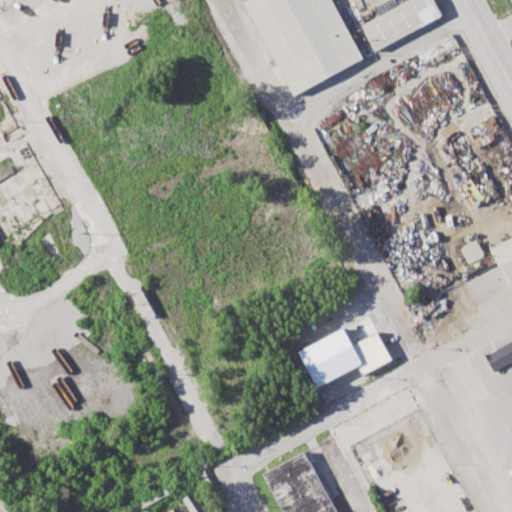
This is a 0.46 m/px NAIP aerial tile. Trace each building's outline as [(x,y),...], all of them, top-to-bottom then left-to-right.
[(245,2),(248,0),(334,0),(365,58),(295,96),(245,2)] [(363,24),(408,0),(435,0),(444,17),(378,52),(363,24)] [(491,248),(511,236),(511,282),(510,284),(491,248)] [(484,256),(477,239),(461,246),(468,263),(484,256)] [(300,351),(344,328),(353,345),(378,332),(392,359),(362,375),(358,366),(318,386),(300,351)] [(484,354),(511,338),(511,361),(494,371),(484,354)] [(282,511),(262,474),(308,449),(341,511),(282,511)]
